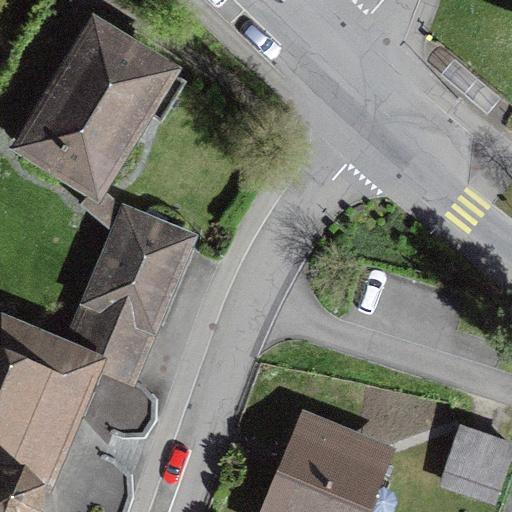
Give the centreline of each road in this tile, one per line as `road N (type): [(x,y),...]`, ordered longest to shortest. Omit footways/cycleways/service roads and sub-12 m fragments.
road 1 (residential): [(387,111),(262,268),(175,511)]
road 2 (tertiary): [(387,111),(511,217)]
road 3 (tertiary): [(270,0),(387,111)]
